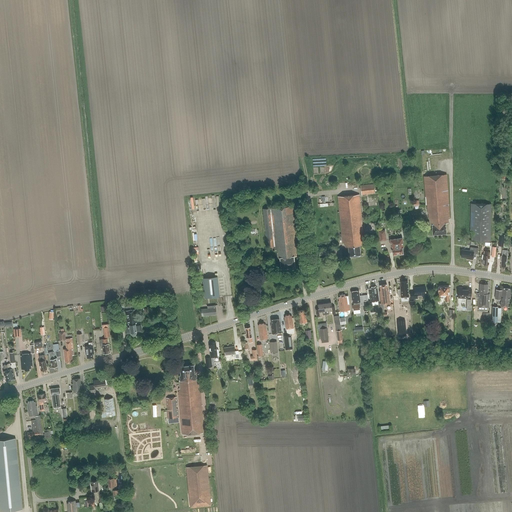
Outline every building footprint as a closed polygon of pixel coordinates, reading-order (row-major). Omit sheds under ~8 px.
[(449,220),(450,220),(447,175),(424,177),(427,208),(428,208),(428,213),(429,213),(429,217),(430,217),(431,225),(432,225),(433,235),(447,234),(446,224),(449,224),(449,220)] [(362,195),(375,194),(374,184),(361,186),(362,195)] [(363,233),(364,233),(360,195),(338,197),(343,244),(345,244),(346,247),(349,247),(350,257),(361,256),(360,247),(363,246),(362,238),(363,238),(363,233)] [(491,242),(491,204),(471,204),(470,233),(472,233),(472,242),(491,242)] [(297,256),(298,251),(293,206),(264,209),(268,248),(275,247),(275,251),(278,251),(278,259),(281,259),(282,269),(295,267),(294,257),(297,256)] [(380,242),(387,241),(385,230),(379,231),(380,242)] [(403,248),(404,248),(403,239),(390,240),(391,247),(392,247),(393,255),(404,254),(403,248)] [(478,249),(477,249),(470,248),(470,251),(462,250),(461,257),(469,259),(468,259),(473,260),(474,254),(477,255),(478,249)] [(489,265),(490,252),(485,252),(484,255),(482,255),(482,260),(483,260),(483,265),(489,265)] [(218,276),(203,278),(204,286),(205,296),(205,298),(220,296),(218,276)] [(408,281),(401,282),(401,285),(400,286),(401,289),(399,289),(399,297),(409,296),(408,281)] [(485,283),(484,284),(480,284),(479,293),(477,293),(477,297),(478,297),(478,307),(489,307),(490,294),(488,293),(488,292),(488,291),(488,290),(488,284),(487,284),(486,284),(485,283)] [(380,290),(381,303),(380,304),(380,305),(380,310),(384,310),(383,303),(390,302),(389,290),(388,290),(387,284),(380,285),(381,290),(380,290)] [(371,302),(379,301),(377,287),(376,288),(376,286),(371,287),(372,288),(369,289),(371,302)] [(449,301),(449,287),(445,287),(445,286),(439,286),(439,288),(439,290),(439,297),(445,297),(445,301),(449,301)] [(417,295),(427,295),(426,287),(414,287),(415,291),(411,292),(411,298),(418,298),(417,295)] [(471,296),(472,289),(466,288),(466,289),(462,289),(463,287),(459,287),(458,297),(468,297),(468,296),(471,296)] [(510,307),(511,294),(510,294),(511,289),(503,288),(503,290),(496,290),(495,299),(502,299),(501,306),(510,307)] [(360,304),(360,301),(359,291),(351,292),(353,302),(354,302),(354,305),(360,304)] [(348,304),(349,304),(348,296),(345,296),(345,294),(340,295),(341,297),(339,297),(339,301),(338,301),(340,311),(349,310),(348,304)] [(325,303),(326,314),(329,314),(328,310),(332,310),(332,314),(335,313),(334,306),(332,306),(331,302),(325,303)] [(323,315),(326,314),(325,303),(318,304),(319,308),(316,309),(317,316),(319,315),(319,311),(322,311),(323,315)] [(402,303),(395,304),(396,311),(403,310),(402,303)] [(216,315),(215,308),(215,306),(216,306),(216,305),(207,306),(207,307),(208,309),(201,309),(202,316),(208,315),(208,316),(209,316),(209,315),(216,315)] [(493,306),(492,322),(497,322),(501,322),(501,313),(501,308),(498,308),(498,307),(493,306)] [(300,323),(307,322),(306,315),(305,315),(305,309),(299,310),(300,316),(299,316),(300,323)] [(138,332),(143,331),(142,323),(138,324),(137,310),(126,311),(128,325),(125,325),(126,333),(131,332),(133,335),(136,334),(138,332)] [(287,329),(294,327),(292,315),(290,315),(290,314),(286,315),(286,316),(285,317),(287,329)] [(272,334),(282,333),(281,324),(280,324),(279,319),(271,320),(272,325),(271,325),(272,334)] [(405,320),(397,321),(399,337),(406,336),(405,320)] [(268,339),(267,333),(266,324),(265,324),(264,323),(260,323),(260,324),(258,325),(261,340),(268,339)] [(293,348),(291,334),(284,335),(286,349),(293,348)] [(70,341),(65,342),(66,349),(64,350),(66,362),(67,362),(67,364),(72,363),(72,362),(73,362),(73,356),(75,355),(72,338),(70,339),(70,341)] [(102,342),(100,342),(101,348),(103,348),(103,354),(110,353),(109,343),(108,343),(107,338),(102,339),(102,342)] [(41,340),(34,342),(35,349),(43,347),(41,340)] [(278,351),(277,341),(270,342),(271,352),(278,351)] [(93,354),(94,353),(93,343),(89,343),(89,346),(85,347),(86,354),(87,354),(88,359),(93,358),(93,354)] [(216,344),(210,344),(211,357),(218,356),(218,355),(220,355),(219,350),(218,349),(217,349),(216,344)] [(228,347),(224,348),(225,355),(225,357),(235,356),(235,359),(240,358),(239,350),(235,351),(235,346),(234,345),(229,345),(228,345),(228,347)] [(52,368),(58,367),(57,363),(58,363),(57,359),(55,360),(54,352),(49,353),(52,368)] [(31,366),(33,366),(32,354),(21,355),(22,370),(25,370),(25,371),(30,371),(30,369),(32,369),(31,366)] [(13,369),(12,370),(10,363),(3,365),(5,371),(4,372),(7,383),(16,380),(13,369)] [(180,388),(178,389),(182,435),(204,433),(200,382),(199,382),(196,379),(196,373),(194,374),(194,365),(180,366),(181,375),(180,375),(180,380),(179,380),(180,388)] [(73,392),(82,391),(82,384),(81,384),(80,378),(73,379),(73,384),(72,384),(73,392)] [(95,388),(106,387),(105,379),(93,381),(94,385),(90,386),(91,393),(96,392),(95,388)] [(59,393),(60,393),(60,388),(50,389),(51,394),(53,408),(61,407),(59,393)] [(46,393),(38,395),(40,411),(44,411),(43,401),(47,400),(46,393)] [(101,412),(106,412),(115,410),(113,398),(104,399),(104,397),(99,398),(101,412)] [(176,406),(178,405),(177,397),(166,398),(168,419),(179,417),(178,409),(177,409),(176,406)] [(29,416),(38,414),(37,406),(36,406),(35,402),(33,402),(33,400),(28,401),(29,403),(27,403),(29,416)] [(31,421),(33,432),(27,432),(28,437),(44,434),(41,416),(35,416),(36,420),(31,421)] [(0,440),(0,509),(0,511),(23,510),(15,439),(0,440)] [(207,465),(186,467),(190,508),(211,506),(207,465)] [(114,478),(108,478),(109,487),(117,486),(116,479),(114,480),(114,478)] [(91,481),(91,483),(90,484),(90,485),(91,486),(92,491),(99,491),(98,481),(91,481)] [(68,511),(76,511),(75,501),(69,501),(69,503),(68,503),(68,511)]
